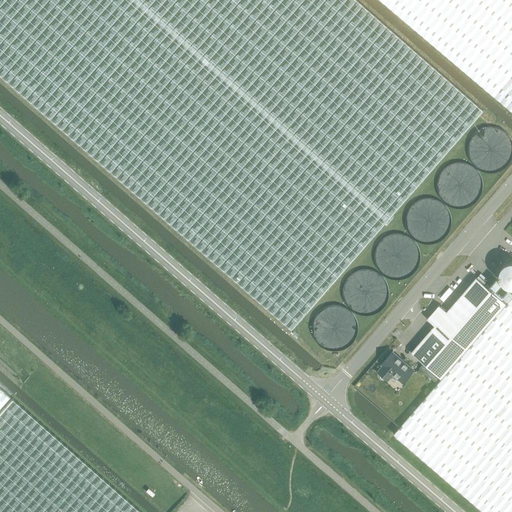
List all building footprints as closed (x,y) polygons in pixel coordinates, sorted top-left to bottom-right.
[(0,0),(0,74),(292,329),(484,110),(357,0),(0,0)] [(511,0),(381,0),(511,110),(511,0)] [(511,264),(510,264),(506,265),(503,266),(502,267),(499,270),(499,273),(498,275),(499,277),(499,279),(502,283),(503,284),(505,285),(509,286),(511,286),(511,285),(511,264)] [(435,325),(411,352),(442,378),(511,297),(511,292),(496,279),(488,287),(476,277),(447,311),(439,305),(427,318),(435,325)] [(511,511),(511,297),(442,378),(394,434),(485,511),(511,511)] [(403,382),(414,370),(392,351),(382,364),(383,365),(378,371),(388,380),(393,374),(403,382)] [(423,363),(419,368),(437,383),(441,379),(423,363)] [(0,406),(5,400),(9,396),(0,388),(0,406)] [(140,511),(12,398),(0,412),(0,511),(140,511)]
